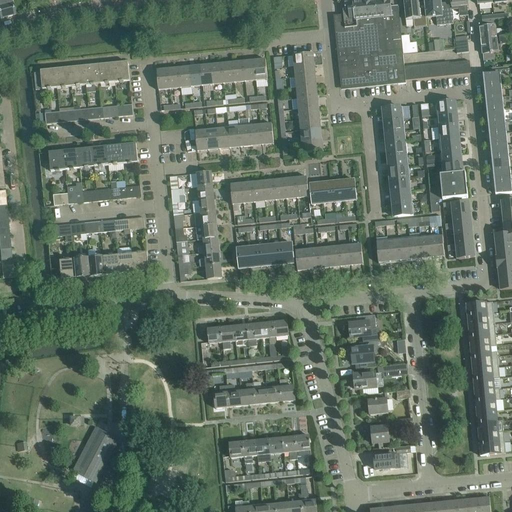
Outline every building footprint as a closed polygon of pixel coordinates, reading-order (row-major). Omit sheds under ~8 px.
[(15,16),(12,6),(11,3),(5,5),(3,0),(0,0),(0,18),(0,20),(15,16)] [(406,81),(404,68),(403,50),(399,7),(391,8),(389,0),(371,0),(353,2),(345,3),(346,10),(344,10),(344,15),(333,16),(339,73),(340,73),(342,89),(347,88),(347,89),(356,88),(356,86),(360,86),(360,88),(361,88),(361,87),(400,83),(400,82),(405,82),(405,84),(406,84),(406,81)] [(426,18),(426,10),(420,10),(418,0),(403,0),(406,21),(413,20),(414,28),(427,27),(427,18),(426,18)] [(426,18),(427,18),(436,17),(437,26),(453,24),(452,9),(450,9),(449,3),(441,4),(440,0),(424,0),(426,10),(426,18)] [(467,6),(467,0),(466,0),(450,0),(452,7),(458,7),(459,17),(468,16),(467,6)] [(494,16),(495,23),(510,22),(509,15),(494,16)] [(495,23),(494,16),(482,17),(483,25),(495,23)] [(500,39),(500,38),(497,38),(495,26),(479,28),(481,41),(500,39)] [(503,37),(511,37),(510,29),(502,30),(503,37)] [(503,37),(500,38),(500,39),(481,41),(482,54),(498,53),(498,52),(498,51),(501,51),(501,46),(511,44),(511,37),(503,37)] [(295,67),(314,65),(313,55),(314,55),(314,54),(293,56),(293,57),(294,57),(295,67)] [(254,61),(256,81),(266,80),(268,80),(266,60),(264,60),(254,61)] [(256,81),(254,61),(243,62),(245,82),(256,81)] [(469,61),(455,63),(456,69),(470,68),(469,61)] [(113,64),(115,84),(125,83),(125,82),(130,81),(128,62),(113,64)] [(243,62),(233,63),(235,83),(245,82),(243,62)] [(235,83),(233,63),(222,65),(224,84),(235,83)] [(113,64),(98,65),(100,85),(115,84),(113,64)] [(100,85),(98,65),(84,67),(86,86),(87,93),(95,92),(95,85),(100,85)] [(222,65),(211,66),(213,85),(224,84),(222,65)] [(314,65),(295,67),(296,78),(315,76),(314,65)] [(213,85),(211,66),(200,67),(202,86),(213,85)] [(86,86),(84,67),(69,68),(71,88),(86,86)] [(202,86),(200,67),(190,68),(192,87),(202,86)] [(412,80),(411,67),(404,68),(406,81),(412,80)] [(71,88),(69,68),(55,70),(57,89),(71,88)] [(190,68),(179,69),(181,89),(192,87),(190,68)] [(181,89),(179,69),(168,70),(170,90),(181,89)] [(57,89),(55,70),(41,71),(43,90),(57,89)] [(170,90),(168,70),(158,71),(157,71),(159,91),(160,91),(170,90)] [(484,87),(501,85),(500,73),(483,75),(484,87)] [(315,76),(296,78),(297,89),(316,87),(315,76)] [(501,85),(484,87),(486,99),(502,97),(501,85)] [(316,87),(297,89),(298,100),(317,98),(316,87)] [(504,109),(502,97),(486,99),(487,111),(504,109)] [(319,108),(317,98),(298,100),(299,110),(319,108)] [(457,114),(456,108),(456,102),(436,104),(437,116),(457,114)] [(132,105),(117,107),(118,118),(133,116),(132,105)] [(118,118),(117,107),(102,108),(104,119),(118,118)] [(384,122),(404,120),(402,107),(382,109),(384,122)] [(75,122),(74,111),(74,108),(59,109),(59,113),(60,124),(75,122)] [(102,108),(88,110),(89,121),(104,119),(102,108)] [(319,108),(299,110),(300,121),(320,119),(319,108)] [(505,121),(504,109),(487,111),(488,123),(505,121)] [(89,121),(88,110),(74,111),(75,122),(89,121)] [(60,124),(59,113),(45,114),(46,125),(60,124)] [(458,126),(457,114),(437,116),(438,128),(458,126)] [(320,119),(300,121),(301,132),(321,130),(320,119)] [(404,120),(384,122),(385,134),(405,132),(404,120)] [(506,133),(505,121),(488,123),(489,135),(506,133)] [(261,126),(262,146),(273,145),(274,145),(272,124),(271,124),(271,125),(261,126)] [(262,146),(261,126),(250,127),(252,147),(262,146)] [(459,138),(458,126),(438,128),(439,140),(459,138)] [(250,127),(239,128),(241,148),(252,147),(250,127)] [(239,128),(228,129),(230,149),(241,148),(239,128)] [(230,149),(228,129),(218,130),(220,150),(230,149)] [(220,150),(218,130),(207,131),(209,151),(220,150)] [(322,141),(321,130),(301,132),(302,142),(322,141)] [(209,151),(207,131),(197,132),(195,132),(197,153),(199,153),(199,152),(209,151)] [(406,144),(405,132),(385,134),(386,146),(406,144)] [(507,145),(506,133),(489,135),(491,147),(507,145)] [(459,138),(439,140),(441,152),(460,150),(459,138)] [(322,141),(302,142),(303,153),(303,154),(323,152),(323,151),(322,141)] [(121,146),(123,165),(138,163),(136,144),(121,146)] [(406,144),(386,146),(387,158),(407,156),(406,144)] [(507,145),(491,147),(492,159),(509,157),(507,145)] [(123,165),(121,146),(106,147),(108,166),(123,165)] [(108,166),(106,147),(92,149),(94,167),(108,166)] [(94,167),(92,149),(78,150),(80,169),(94,167)] [(80,169),(78,150),(63,151),(65,170),(80,169)] [(462,162),(460,150),(441,152),(442,164),(462,162)] [(65,170),(63,151),(49,153),(51,172),(65,170)] [(407,156),(387,158),(389,170),(409,168),(407,156)] [(509,157),(492,159),(493,171),(510,169),(509,157)] [(462,162),(442,164),(443,182),(441,182),(441,188),(429,189),(432,213),(440,212),(439,201),(443,200),(444,200),(468,198),(467,189),(466,182),(465,173),(463,174),(462,162)] [(410,179),(409,168),(389,170),(390,181),(410,179)] [(511,181),(510,169),(493,171),(494,183),(511,181)] [(199,188),(212,187),(211,174),(212,174),(212,173),(197,175),(197,176),(199,188)] [(171,191),(178,190),(177,177),(170,177),(171,191)] [(306,178),(295,179),(297,199),(308,198),(309,198),(307,177),(306,178)] [(297,199),(295,179),(285,180),(287,200),(297,199)] [(410,179),(390,181),(391,193),(411,191),(410,179)] [(285,180),(274,181),(276,201),(287,200),(285,180)] [(276,201),(274,181),(263,182),(265,202),(276,201)] [(353,181),(343,182),(345,202),(355,201),(357,201),(355,181),(353,181)] [(511,188),(511,181),(494,183),(496,195),(511,193),(511,188)] [(265,202),(263,182),(253,184),(255,203),(265,202)] [(345,202),(343,182),(332,183),(334,203),(345,202)] [(332,183),(321,185),(323,204),(334,203),(332,183)] [(255,203),(253,184),(242,185),(244,204),(255,203)] [(244,204),(242,185),(232,186),(232,185),(230,185),(232,206),(234,206),(234,205),(244,204)] [(323,204),(321,185),(312,186),(312,185),(310,185),(312,206),(314,206),(314,205),(323,204)] [(140,187),(125,188),(126,199),(141,198),(140,187)] [(214,200),(212,187),(199,188),(200,201),(214,200)] [(117,189),(111,190),(112,201),(126,199),(125,188),(117,189)] [(111,190),(96,191),(97,202),(112,201),(111,190)] [(178,190),(171,191),(173,204),(179,203),(178,190)] [(97,202),(96,191),(82,193),(83,204),(97,202)] [(412,203),(411,191),(391,193),(392,205),(412,203)] [(83,204),(82,193),(67,194),(68,205),(83,204)] [(68,205),(67,194),(53,196),(54,207),(68,205)] [(214,200),(200,201),(201,214),(215,213),(214,200)] [(511,201),(501,203),(503,214),(511,212),(511,201)] [(180,210),(179,203),(173,204),(174,217),(184,216),(187,216),(186,210),(180,210)] [(414,216),(412,203),(392,205),(394,218),(414,216)] [(452,205),(453,216),(470,214),(469,203),(452,205)] [(0,220),(8,220),(7,206),(0,206),(0,220)] [(511,212),(503,214),(504,225),(511,223),(511,212)] [(201,214),(201,215),(195,216),(196,228),(203,227),(203,228),(216,226),(215,213),(201,214)] [(470,214),(453,216),(454,224),(454,227),(471,225),(470,214)] [(184,216),(174,217),(175,230),(185,229),(184,216)] [(429,222),(430,228),(441,227),(440,216),(429,217),(429,222)] [(143,218),(128,220),(129,231),(145,229),(143,218)] [(0,235),(10,235),(8,220),(0,220),(0,235)] [(128,220),(114,221),(115,232),(129,231),(128,220)] [(115,232),(114,221),(99,222),(101,233),(115,232)] [(99,222),(85,224),(86,235),(101,233),(99,222)] [(495,236),(511,234),(511,223),(504,225),(505,235),(495,236)] [(86,235),(85,224),(70,225),(71,236),(86,235)] [(71,236),(70,225),(56,226),(57,237),(71,236)] [(471,225),(454,227),(454,229),(455,238),(473,236),(471,225)] [(203,228),(203,233),(197,234),(198,241),(204,241),(218,239),(216,226),(203,228)] [(190,229),(185,229),(175,230),(177,243),(188,242),(187,236),(183,236),(182,233),(190,232),(190,229)] [(511,234),(495,236),(496,247),(511,245),(511,234)] [(10,235),(0,235),(0,248),(0,250),(11,249),(10,235)] [(473,236),(455,238),(456,245),(456,248),(474,246),(473,236)] [(431,238),(433,258),(443,257),(443,258),(445,257),(443,237),(441,237),(431,238)] [(433,258),(431,238),(420,240),(422,259),(433,258)] [(204,241),(204,246),(199,247),(200,254),(205,254),(219,252),(218,239),(204,241)] [(422,259),(420,240),(410,241),(412,260),(422,259)] [(410,241),(399,242),(401,261),(412,260),(410,241)] [(188,242),(177,243),(178,257),(185,256),(190,255),(188,242)] [(339,243),(339,248),(341,267),(352,266),(350,247),(350,242),(339,243)] [(399,242),(388,243),(390,262),(401,261),(399,242)] [(390,262),(388,243),(378,244),(378,243),(377,243),(379,264),(380,264),(380,263),(390,262)] [(291,244),(281,245),(283,265),(293,264),(293,265),(294,264),(292,244),(291,244)] [(283,265),(281,245),(270,247),(272,266),(283,265)] [(360,246),(350,247),(352,266),(362,265),(362,266),(364,266),(361,245),(360,245),(360,246)] [(497,258),(511,256),(511,245),(496,247),(497,258)] [(474,246),(456,248),(456,251),(457,259),(475,258),(474,246)] [(270,247),(259,248),(261,267),(272,266),(270,247)] [(259,248),(249,249),(251,268),(261,267),(259,248)] [(341,267),(339,248),(328,249),(330,268),(341,267)] [(11,249),(0,250),(2,265),(13,264),(11,249)] [(251,268),(249,249),(238,250),(238,249),(237,249),(239,270),(240,270),(240,269),(251,268)] [(328,249),(318,250),(320,270),(330,268),(328,249)] [(320,270),(318,250),(307,251),(309,271),(320,270)] [(309,271),(307,251),(297,252),(297,251),(295,252),(298,272),(299,272),(309,271)] [(205,254),(206,260),(200,260),(200,267),(207,267),(220,265),(219,252),(205,254)] [(147,253),(132,254),(133,273),(149,272),(147,253)] [(132,254),(117,256),(119,275),(133,273),(132,254)] [(119,275),(117,256),(103,257),(105,276),(119,275)] [(185,263),(185,256),(178,257),(179,270),(186,269),(191,268),(191,262),(185,263)] [(511,256),(497,258),(498,269),(511,267),(511,256)] [(105,276),(103,257),(89,258),(91,277),(105,276)] [(89,258),(74,260),(76,279),(91,277),(89,258)] [(76,279),(74,260),(60,261),(62,280),(76,279)] [(14,278),(13,264),(2,265),(3,279),(14,278)] [(220,265),(207,267),(208,279),(207,279),(207,280),(222,279),(222,277),(222,278),(220,265)] [(498,269),(499,279),(511,278),(511,267),(498,269)] [(187,282),(186,269),(179,270),(181,283),(187,282)] [(511,278),(499,279),(501,291),(511,289),(511,278)] [(467,306),(468,317),(494,314),(493,303),(467,306)] [(468,317),(469,328),(495,325),(494,314),(468,317)] [(375,316),(357,318),(361,318),(362,323),(349,325),(351,339),(371,337),(370,330),(376,329),(375,316)] [(287,322),(274,323),(276,338),(289,337),(287,322)] [(274,323),(261,325),(262,339),(269,339),(270,345),(276,345),(275,338),(276,338),(274,323)] [(262,339),(261,325),(247,326),(249,341),(250,348),(257,347),(257,340),(262,339)] [(469,328),(470,338),(496,336),(495,325),(469,328)] [(249,341),(247,326),(235,327),(236,342),(236,346),(244,346),(243,341),(249,341)] [(235,327),(221,329),(223,343),(224,351),(231,350),(230,343),(236,342),(235,327)] [(223,343),(221,329),(208,330),(209,345),(223,343)] [(470,338),(471,349),(481,348),(497,347),(496,336),(470,338)] [(406,354),(405,341),(397,342),(398,355),(406,354)] [(363,350),(352,351),(353,365),(359,364),(360,370),(378,368),(378,362),(374,363),(373,354),(379,354),(378,348),(382,348),(381,342),(359,344),(363,344),(363,350)] [(471,349),(472,360),(498,357),(497,353),(491,353),(491,348),(497,347),(481,348),(471,349)] [(472,360),(473,371),(499,368),(498,357),(472,360)] [(378,368),(378,371),(379,380),(409,377),(407,365),(378,368)] [(265,366),(251,367),(252,372),(259,371),(259,375),(266,374),(266,370),(265,366)] [(473,371),(474,381),(500,379),(499,368),(473,371)] [(225,370),(212,371),(212,376),(221,375),(222,381),(227,381),(226,374),(225,370)] [(375,374),(364,376),(354,376),(356,390),(377,388),(375,374)] [(474,381),(475,392),(500,390),(500,389),(495,390),(494,380),(496,380),(500,379),(474,381)] [(294,387),(287,387),(287,380),(280,381),(280,388),(282,403),(295,402),(294,387)] [(267,389),(262,390),(261,383),(253,384),(253,385),(255,406),(269,404),(267,389)] [(247,391),(241,392),(242,407),(255,406),(253,385),(247,385),(247,391)] [(241,392),(234,393),(234,386),(227,387),(229,408),(242,407),(241,392)] [(219,388),(220,394),(214,395),(216,410),(229,408),(227,387),(219,388)] [(282,403),(280,388),(267,389),(269,404),(282,403)] [(475,392),(476,403),(501,401),(500,390),(475,392)] [(410,391),(400,392),(397,393),(397,401),(411,399),(410,391)] [(370,416),(380,415),(388,414),(386,400),(369,401),(370,416)] [(496,401),(501,401),(476,403),(477,414),(497,412),(496,401)] [(498,423),(497,412),(477,414),(478,424),(498,423)] [(413,419),(403,420),(397,421),(398,428),(413,426),(413,419)] [(499,433),(498,423),(478,424),(479,435),(504,433),(504,432),(500,433),(499,433)] [(373,445),(383,444),(389,443),(387,427),(372,429),(373,445)] [(117,440),(98,430),(75,472),(94,483),(100,473),(103,474),(106,467),(103,466),(117,440)] [(505,444),(504,433),(479,435),(480,446),(505,444)] [(311,456),(311,451),(310,443),(311,443),(311,441),(309,441),(309,436),(295,438),(298,460),(300,460),(299,457),(311,456)] [(295,438),(282,439),(284,454),(290,453),(291,461),(298,460),(295,438)] [(282,439),(269,440),(271,455),(284,454),(282,439)] [(271,455),(269,440),(256,442),(258,457),(258,464),(272,462),(271,455)] [(256,442),(243,443),(245,458),(246,465),(253,464),(252,457),(258,457),(256,442)] [(245,458),(243,443),(230,444),(231,459),(245,458)] [(506,455),(505,444),(480,446),(481,457),(506,455)] [(374,457),(376,471),(382,470),(383,471),(395,470),(394,456),(411,454),(410,447),(388,450),(389,456),(374,457)] [(120,474),(106,467),(103,474),(102,475),(116,482),(120,474)] [(297,484),(299,503),(289,504),(289,511),(302,511),(300,486),(300,483),(300,484),(297,484)] [(306,486),(300,486),(302,511),(316,511),(315,501),(309,502),(308,490),(307,490),(306,486)] [(478,500),(479,511),(491,511),(490,498),(488,499),(478,500)] [(479,511),(478,500),(468,501),(468,511),(479,511)] [(468,511),(468,501),(457,502),(457,511),(468,511)] [(249,511),(250,508),(249,502),(242,503),(236,503),(236,507),(228,508),(228,511),(249,511)] [(457,511),(457,502),(446,503),(446,511),(457,511)] [(446,511),(446,503),(435,504),(436,511),(446,511)]
